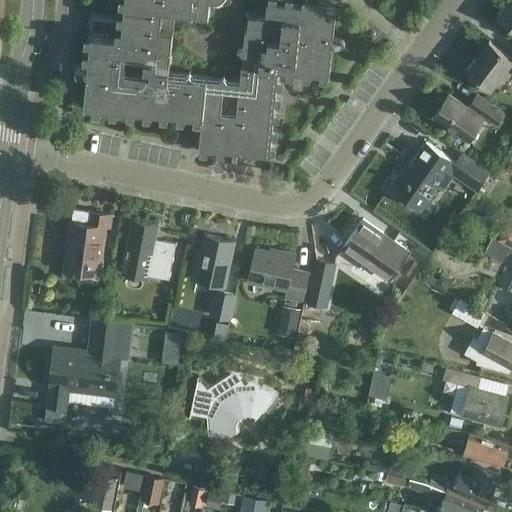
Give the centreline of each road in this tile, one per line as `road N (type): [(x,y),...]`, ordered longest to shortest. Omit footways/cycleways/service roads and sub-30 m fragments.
road 1 (residential): [(7,145),(284,205),(308,197),(452,0)]
road 2 (secondary): [(7,145),(24,0)]
